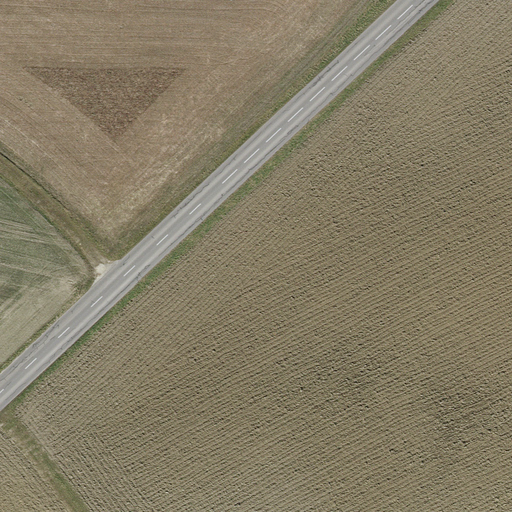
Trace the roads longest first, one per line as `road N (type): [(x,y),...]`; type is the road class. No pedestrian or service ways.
road 1 (tertiary): [(422,0),(0,395)]
road 2 (track): [(115,287),(100,256),(0,159)]
